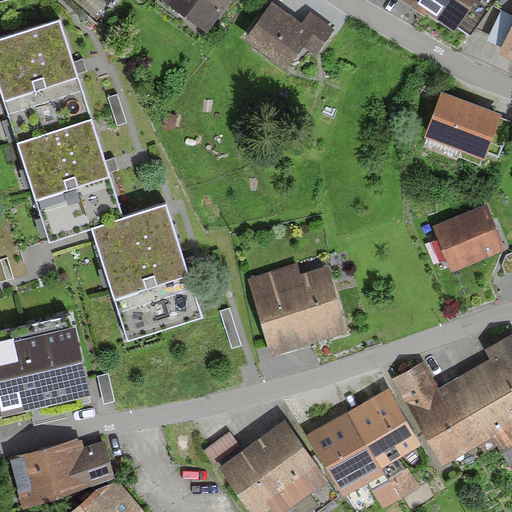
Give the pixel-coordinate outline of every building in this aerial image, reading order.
[(85,0),(93,9),(104,0),(85,0)] [(165,0),(163,4),(207,36),(233,0),(165,0)] [(478,0),(395,0),(415,13),(426,20),(427,17),(456,35),(478,0)] [(297,23),(272,5),(244,44),(288,75),(304,54),(314,61),(335,32),(311,14),(302,26),(297,23)] [(60,26),(0,44),(0,95),(17,149),(92,125),(74,70),(60,26)] [(511,28),(500,58),(511,63),(511,28)] [(465,104),(442,95),(424,141),(485,164),(489,155),(502,120),(503,118),(465,104)] [(511,124),(502,120),(489,155),(499,158),(511,124)] [(106,169),(92,125),(17,149),(50,247),(92,234),(123,224),(106,169)] [(488,206),(432,228),(452,274),(507,252),(492,218),(488,206)] [(116,304),(129,346),(202,323),(185,268),(166,210),(123,224),(92,234),(114,305),(116,304)] [(511,254),(507,256),(503,266),(507,276),(511,274),(511,254)] [(299,265),(248,281),(273,360),(350,335),(328,267),(309,273),(302,275),(299,265)] [(76,319),(0,336),(0,408),(34,401),(92,388),(76,319)] [(500,443),(502,447),(511,440),(511,329),(485,344),(490,354),(459,372),(500,443)] [(485,451),(500,443),(459,372),(439,383),(424,356),(393,373),(444,460),(478,440),(485,451)] [(109,372),(99,374),(105,400),(115,398),(109,372)] [(389,383),(349,408),(382,461),(423,436),(405,409),(389,383)] [(349,408),(348,406),(308,431),(318,447),(345,491),(385,466),(382,461),(349,408)] [(328,474),(285,413),(249,439),(241,444),(219,460),(257,511),(271,501),(278,510),(328,474)] [(219,460),(241,444),(230,429),(204,448),(215,463),(219,460)] [(81,432),(9,452),(24,501),(116,474),(104,436),(88,440),(85,441),(81,432)] [(97,482),(62,511),(149,511),(119,477),(97,482)] [(275,511),(278,510),(271,501),(257,511),(275,511)]
